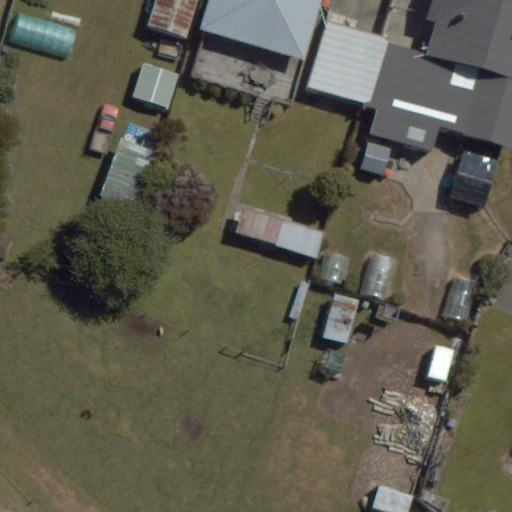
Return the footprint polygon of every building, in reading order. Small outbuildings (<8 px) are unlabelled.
[(197,0),(155,0),(148,26),(187,37),(197,0)] [(208,0),(200,30),(305,60),(323,0),(208,0)] [(511,0),(432,0),(426,21),(434,23),(425,52),(393,43),(366,135),(434,154),(441,129),(511,149),(511,0)] [(362,104),(382,38),(327,22),(307,87),(362,104)] [(494,171),(443,156),(429,205),(480,219),(494,171)] [(321,231),(244,206),(236,232),(313,257),(321,231)]
